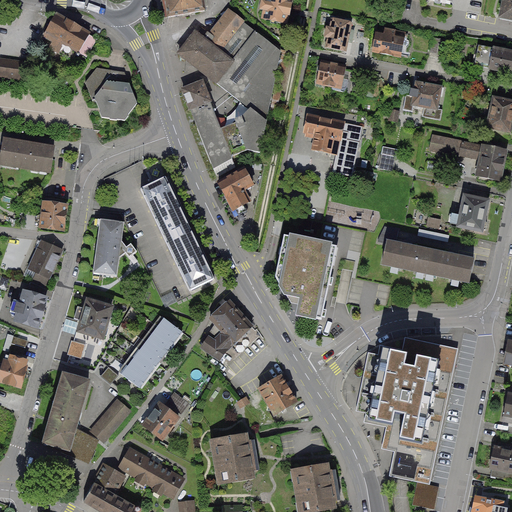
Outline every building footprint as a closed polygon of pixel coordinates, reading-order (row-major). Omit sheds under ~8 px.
[(162,0),(166,20),(204,15),(201,0),(162,0)] [(288,29),(293,0),(264,0),(260,24),(288,29)] [(511,22),(511,0),(504,0),(500,20),(511,22)] [(244,25),(227,12),(205,39),(221,52),(244,25)] [(96,41),(53,17),(40,40),(84,64),(96,41)] [(356,26),(325,21),(321,48),(351,53),(356,26)] [(373,34),(369,54),(403,60),(407,40),(373,34)] [(234,65),(195,36),(177,59),(217,88),(266,124),(281,55),(256,36),(234,65)] [(432,50),(442,52),(444,39),(434,38),(432,50)] [(511,78),(511,54),(492,50),(487,73),(511,78)] [(2,63),(0,72),(0,78),(28,83),(30,68),(2,63)] [(350,70),(315,64),(311,88),(346,94),(350,70)] [(100,113),(102,118),(110,119),(110,120),(117,121),(118,120),(125,121),(137,104),(125,73),(115,71),(98,68),(86,84),(93,101),(96,101),(101,112),(100,113)] [(201,81),(179,89),(212,173),(233,162),(232,159),(245,155),(260,157),(266,125),(250,113),(233,127),(220,132),(201,81)] [(444,91),(407,85),(403,109),(440,115),(444,91)] [(511,138),(511,134),(511,101),(494,98),(487,132),(511,138)] [(399,112),(390,111),(389,123),(398,124),(399,112)] [(346,125),(307,116),(302,137),(314,140),(311,152),(339,159),(346,125)] [(480,163),(483,146),(434,137),(431,154),(480,163)] [(54,148),(3,140),(2,149),(0,160),(0,165),(51,173),(54,148)] [(384,148),(379,170),(394,173),(398,151),(384,148)] [(502,188),(510,154),(485,149),(477,183),(502,188)] [(218,188),(234,217),(254,206),(237,177),(218,188)] [(167,184),(141,197),(164,243),(190,230),(167,184)] [(483,233),(491,198),(464,193),(457,227),(483,233)] [(65,235),(69,209),(42,205),(38,232),(65,235)] [(441,221),(428,218),(426,227),(439,230),(441,221)] [(118,282),(125,228),(100,224),(93,279),(118,282)] [(400,229),(385,227),(378,243),(387,245),(381,265),(425,274),(430,251),(397,244),(400,229)] [(190,230),(164,243),(191,298),(217,286),(190,230)] [(449,237),(419,231),(418,237),(448,243),(449,237)] [(285,235),(276,277),(291,303),(299,304),(296,315),(322,320),(336,246),(321,243),(285,235)] [(27,272),(50,283),(64,255),(41,243),(27,272)] [(458,257),(430,251),(425,274),(470,283),(471,279),(475,260),(458,257)] [(40,332),(49,300),(24,293),(14,324),(40,332)] [(174,294),(162,299),(166,309),(178,303),(174,294)] [(115,310),(88,302),(77,337),(104,346),(115,310)] [(230,302),(210,321),(222,336),(214,343),(209,340),(203,351),(220,363),(256,329),(230,302)] [(164,325),(158,332),(177,347),(183,339),(164,325)] [(158,332),(153,340),(172,354),(177,347),(158,332)] [(27,342),(13,338),(9,353),(23,357),(27,342)] [(418,483),(428,485),(457,349),(405,338),(403,350),(381,345),(379,355),(369,354),(363,382),(357,411),(366,413),(364,423),(386,428),(381,449),(394,452),(390,476),(404,480),(418,483)] [(153,340),(147,347),(166,362),(172,354),(153,340)] [(86,346),(72,342),(68,356),(82,360),(86,346)] [(147,347),(141,354),(160,369),(166,362),(147,347)] [(141,354),(135,362),(154,377),(160,369),(141,354)] [(0,387),(21,394),(30,362),(7,355),(0,378),(0,387)] [(135,362),(129,369),(148,384),(154,377),(135,362)] [(129,369),(123,377),(142,392),(148,384),(129,369)] [(298,402),(282,375),(258,389),(275,416),(298,402)] [(91,466),(99,444),(79,433),(92,385),(64,376),(43,451),(91,466)] [(191,405),(173,392),(144,431),(162,444),(191,405)] [(511,397),(507,397),(502,419),(511,421),(511,397)] [(247,399),(238,404),(241,410),(251,405),(247,399)] [(107,447),(134,412),(119,400),(91,435),(107,447)] [(210,440),(218,485),(256,479),(248,433),(210,440)] [(511,446),(494,443),(489,467),(511,471),(511,446)] [(158,465),(132,451),(120,473),(146,487),(158,465)] [(329,463),(292,469),(298,511),(319,511),(337,509),(329,463)] [(184,479),(158,465),(146,487),(171,501),(184,479)] [(127,480),(105,467),(86,502),(102,511),(138,511),(141,507),(119,495),(127,480)] [(428,485),(418,483),(413,505),(434,510),(440,488),(428,485)] [(505,501),(476,495),(476,498),(472,511),(507,511),(508,509),(503,508),(505,501)] [(200,511),(199,502),(180,504),(180,511),(200,511)]
